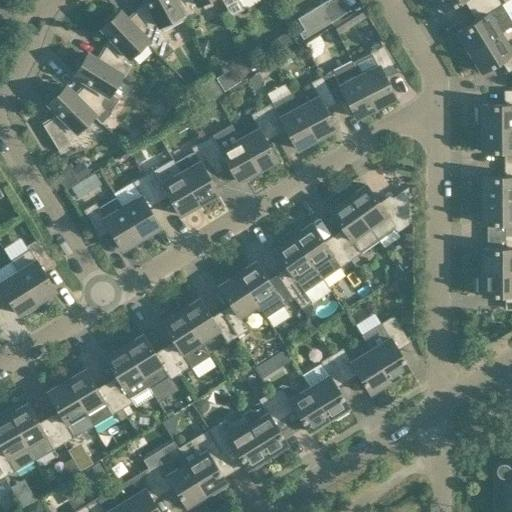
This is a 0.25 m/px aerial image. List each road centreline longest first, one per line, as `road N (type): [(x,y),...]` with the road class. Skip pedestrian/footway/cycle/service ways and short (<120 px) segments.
road 1 (residential): [(106,296),(436,103)]
road 2 (residential): [(440,400),(436,103)]
road 3 (residential): [(260,511),(440,400)]
road 4 (residential): [(106,296),(0,126)]
road 5 (residential): [(0,360),(106,296)]
